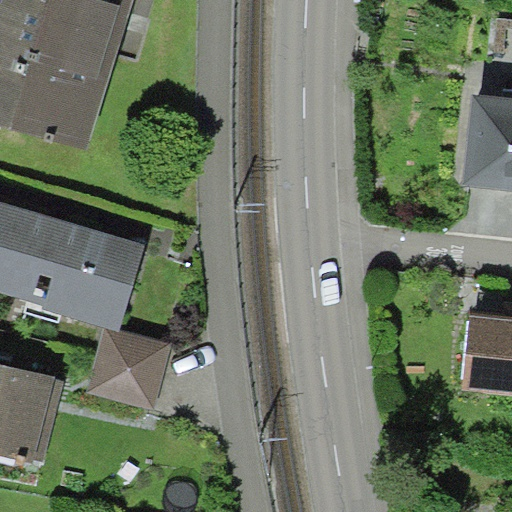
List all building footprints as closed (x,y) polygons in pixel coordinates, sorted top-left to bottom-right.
[(143,0),(0,0),(0,123),(97,153),(143,0)] [(511,103),(481,100),(472,191),(511,194),(511,103)] [(150,251),(0,206),(0,292),(125,331),(150,251)] [(511,304),(469,302),(462,396),(511,399),(511,304)] [(176,351),(109,333),(91,400),(158,418),(176,351)] [(62,379),(0,364),(0,462),(40,471),(62,379)]
